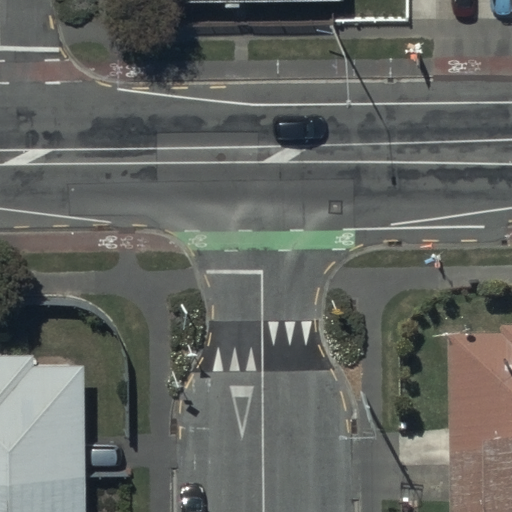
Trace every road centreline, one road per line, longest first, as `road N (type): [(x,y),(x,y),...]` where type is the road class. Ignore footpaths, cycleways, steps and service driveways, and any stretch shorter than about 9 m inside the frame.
road 1 (residential): [(266,511),(263,154)]
road 2 (tertiary): [(263,154),(6,156)]
road 3 (tertiary): [(511,152),(263,154)]
road 4 (residential): [(6,156),(2,0)]
